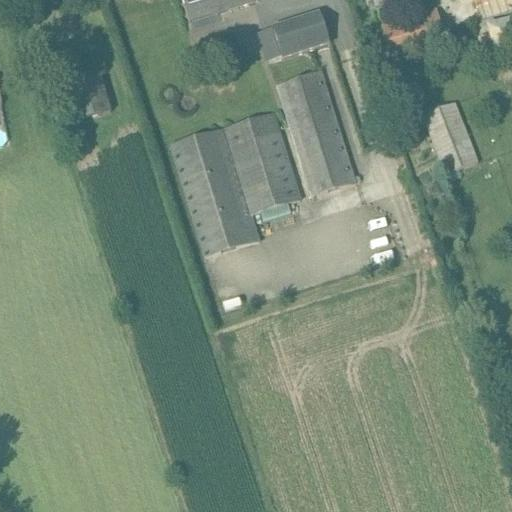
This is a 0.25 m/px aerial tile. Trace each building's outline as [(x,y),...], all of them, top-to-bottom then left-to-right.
[(181,0),(186,14),(215,6),(218,15),(255,3),(253,0),(181,0)] [(386,0),(366,0),(370,15),(389,10),(386,0)] [(437,14),(380,30),(390,63),(448,47),(437,14)] [(320,16),(272,31),(281,61),(329,47),(320,16)] [(511,25),(511,21),(487,28),(493,52),(511,46),(511,25)] [(321,75),(277,88),(311,201),(356,187),(321,75)] [(100,77),(55,90),(66,129),(111,116),(100,77)] [(409,81),(393,99),(413,117),(430,100),(409,81)] [(454,106),(422,118),(446,178),(477,166),(454,106)] [(274,117),(225,132),(252,220),(261,218),(263,226),(291,217),(289,209),(301,205),(274,117)] [(225,132),(168,150),(204,263),(260,246),(252,220),(225,132)]
